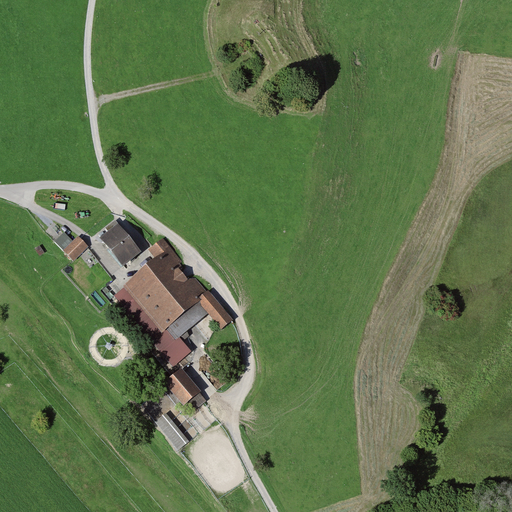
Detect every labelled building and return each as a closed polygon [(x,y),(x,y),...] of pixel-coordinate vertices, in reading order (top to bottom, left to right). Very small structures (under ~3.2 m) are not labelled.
[(58,235),(64,231),(55,220),(50,225),(58,235)] [(143,254),(120,226),(104,239),(127,267),(143,254)] [(90,247),(81,238),(67,253),(76,261),(90,247)] [(185,263),(166,240),(153,251),(162,262),(118,299),(178,369),(195,354),(184,341),(211,317),(224,333),(235,324),(195,278),(192,280),(181,267),(185,263)] [(204,395),(186,371),(170,384),(188,407),(204,395)] [(167,413),(190,441),(198,434),(187,420),(182,424),(174,415),(179,411),(176,406),(167,413)] [(166,414),(155,424),(179,452),(191,442),(166,414)]
